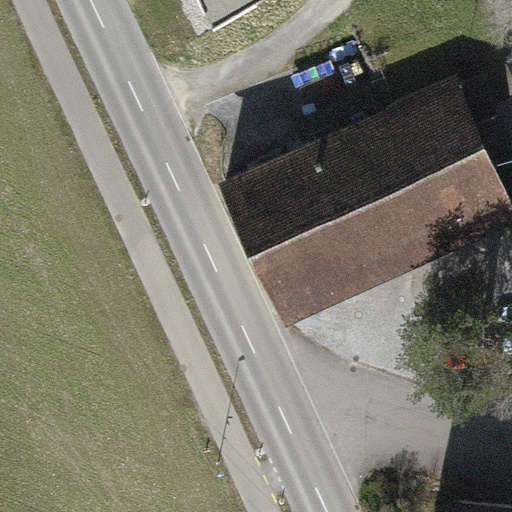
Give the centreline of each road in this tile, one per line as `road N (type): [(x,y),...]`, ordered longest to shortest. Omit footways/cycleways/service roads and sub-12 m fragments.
road 1 (secondary): [(96,0),(284,412)]
road 2 (residential): [(284,412),(376,410),(511,445)]
